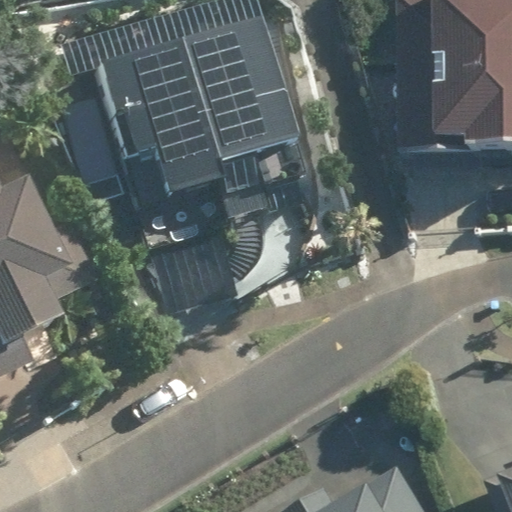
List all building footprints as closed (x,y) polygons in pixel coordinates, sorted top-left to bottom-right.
[(511,0),(419,0),(418,155),(511,156),(511,0)] [(273,15),(107,57),(155,247),(320,206),(273,15)] [(14,196),(0,161),(0,383),(78,351),(51,285),(79,274),(42,184),(14,196)] [(331,511),(433,511),(408,468),(331,511)] [(511,511),(511,475),(497,481),(508,511),(511,511)]
